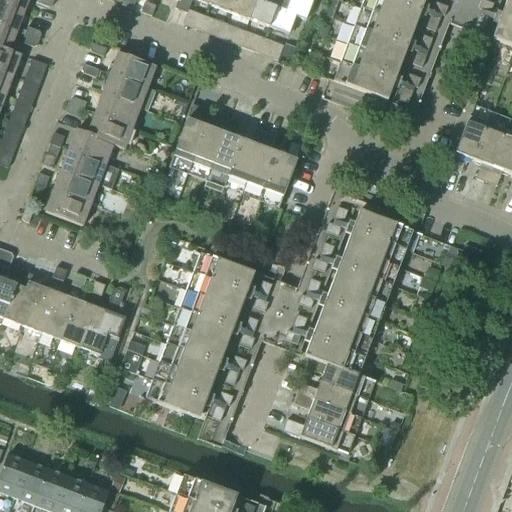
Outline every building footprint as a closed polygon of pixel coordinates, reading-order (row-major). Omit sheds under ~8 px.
[(0,0),(0,4),(23,14),(28,0),(0,0)] [(51,7),(53,2),(48,0),(36,0),(35,4),(48,9),(51,7)] [(131,11),(135,1),(133,0),(122,0),(120,7),(131,11)] [(191,0),(190,0),(169,0),(177,3),(174,10),(186,15),(191,1),(191,0)] [(229,15),(234,0),(212,0),(210,8),(229,15)] [(266,6),(268,0),(234,0),(229,15),(248,22),(256,3),(266,6)] [(267,29),(275,10),(285,14),(289,0),(268,0),(266,6),(256,3),(248,22),(267,29)] [(287,37),(294,19),(304,22),(312,0),(289,0),(285,14),(275,10),(267,29),(287,37)] [(386,104),(424,0),(363,0),(332,83),(386,104)] [(511,49),(511,0),(505,0),(491,41),(511,49)] [(489,16),(492,7),(480,2),(476,12),(489,16)] [(0,27),(16,34),(23,14),(0,4),(0,27)] [(150,18),(155,8),(143,4),(139,14),(150,18)] [(443,19),(446,10),(434,5),(431,15),(443,19)] [(201,34),(206,19),(198,16),(193,28),(195,32),(201,34)] [(482,33),(487,20),(477,17),(473,29),(482,33)] [(434,35),(438,23),(429,19),(424,32),(434,35)] [(220,41),(225,26),(217,23),(212,36),(214,39),(220,41)] [(319,26),(316,34),(325,37),(327,32),(325,28),(319,26)] [(0,51),(8,54),(8,53),(16,34),(0,27),(0,51)] [(40,37),(38,33),(26,29),(23,37),(38,42),(40,37)] [(239,48),(244,33),(236,30),(231,43),(233,46),(239,48)] [(36,48),(38,42),(23,37),(20,45),(33,49),(36,48)] [(258,55),(263,40),(255,37),(250,50),(252,53),(258,55)] [(426,54),(431,42),(422,38),(417,51),(426,54)] [(102,59),(106,51),(90,45),(88,50),(90,54),(102,59)] [(277,63),(282,48),(274,45),(269,57),(271,61),(277,63)] [(0,74),(12,79),(20,57),(8,53),(8,54),(0,51),(0,74)] [(146,90),(154,69),(117,55),(109,76),(146,90)] [(420,71),(425,59),(415,55),(411,67),(420,71)] [(43,73),(46,67),(31,62),(28,70),(40,75),(43,73)] [(94,80),(98,72),(82,66),(80,72),(82,75),(94,80)] [(28,70),(23,83),(38,88),(43,73),(40,75),(28,70)] [(0,97),(4,99),(12,79),(0,74),(0,97)] [(154,93),(146,90),(109,76),(101,96),(139,110),(146,113),(154,93)] [(416,91),(419,82),(407,77),(403,86),(416,91)] [(36,94),(38,88),(23,83),(20,91),(32,95),(36,94)] [(20,91),(15,103),(30,108),(36,94),(32,95),(20,91)] [(406,107),(411,94),(402,91),(397,103),(406,107)] [(131,131),(139,110),(101,96),(93,116),(131,131)] [(82,113),(85,105),(73,100),(69,101),(67,107),(82,113)] [(28,114),(30,108),(15,103),(12,111),(25,116),(28,114)] [(188,171),(204,128),(197,126),(203,111),(191,106),(169,164),(188,171)] [(79,121),(82,113),(67,107),(65,112),(67,116),(79,121)] [(12,111),(7,123),(23,129),(28,114),(25,116),(12,111)] [(472,163),(489,120),(470,113),(448,171),(459,175),(465,160),(472,163)] [(123,152),(131,131),(93,116),(86,136),(86,137),(112,147),(112,148),(123,152)] [(206,178),(228,120),(218,116),(212,131),(204,128),(188,171),(206,178)] [(224,184),(240,142),(233,139),(238,124),(228,120),(206,178),(224,184)] [(485,184),(506,127),(489,120),(472,163),(480,166),(474,180),(485,184)] [(20,134),(23,129),(7,123),(4,131),(17,136),(20,134)] [(508,176),(511,166),(511,129),(506,127),(485,184),(495,188),(501,174),(508,176)] [(242,191),(264,134),(253,130),(248,145),(240,142),(224,184),(242,191)] [(4,131),(0,142),(0,143),(15,149),(20,134),(17,136),(4,131)] [(104,167),(112,148),(112,147),(86,137),(86,136),(75,131),(67,153),(104,167)] [(260,198),(276,155),(269,153),(274,138),(264,134),(242,191),(260,198)] [(59,150),(63,139),(52,135),(48,146),(59,150)] [(13,154),(15,149),(0,143),(0,152),(9,156),(13,154)] [(279,205),(301,148),(289,143),(284,158),(276,155),(260,198),(279,205)] [(0,152),(0,167),(7,170),(13,154),(9,156),(0,152)] [(97,187),(104,167),(67,153),(59,173),(97,187)] [(51,170),(55,159),(45,155),(40,166),(51,170)] [(89,207),(97,187),(59,173),(51,193),(89,207)] [(44,190),(48,179),(37,175),(33,186),(44,190)] [(81,229),(89,207),(51,193),(44,214),(81,229)] [(27,225),(31,215),(33,210),(25,207),(20,219),(22,223),(27,225)] [(341,226),(346,214),(336,210),(331,222),(341,226)] [(357,377),(411,233),(363,215),(309,360),(357,378),(357,377)] [(336,240),(340,231),(327,226),(323,235),(336,240)] [(328,262),(332,250),(323,246),(318,258),(328,262)] [(480,284),(490,257),(463,247),(453,275),(480,284)] [(0,268),(7,271),(12,259),(10,255),(5,253),(0,265),(0,268)] [(192,419),(247,274),(199,256),(144,402),(192,419)] [(323,276),(326,266),(313,262),(310,271),(323,276)] [(62,284),(66,273),(55,269),(51,279),(62,284)] [(39,311),(47,291),(29,284),(32,277),(19,272),(14,286),(15,287),(2,321),(21,328),(29,307),(39,311)] [(81,291),(85,280),(74,276),(70,287),(81,291)] [(15,287),(14,286),(0,281),(0,320),(2,321),(15,287)] [(314,298),(319,285),(309,282),(304,294),(314,298)] [(100,298),(104,287),(93,283),(89,294),(100,298)] [(266,300),(270,288),(261,284),(256,296),(266,300)] [(119,305),(123,294),(112,290),(108,301),(119,305)] [(58,318),(66,298),(47,291),(39,311),(29,307),(21,328),(40,335),(48,314),(58,318)] [(309,312),(313,302),(300,297),(296,307),(309,312)] [(78,325),(85,306),(66,298),(58,318),(48,314),(40,335),(59,343),(67,321),(78,325)] [(263,315),(267,306),(255,301),(251,310),(263,315)] [(97,332),(104,313),(85,306),(78,325),(67,321),(59,343),(78,350),(86,328),(97,332)] [(116,341),(124,320),(104,313),(97,332),(86,328),(78,350),(98,357),(106,337),(116,341)] [(301,334),(305,322),(295,318),(291,330),(301,334)] [(252,336),(257,324),(247,320),(243,332),(252,336)] [(296,348),(299,338),(286,333),(283,343),(296,348)] [(250,351),(253,341),(241,337),(238,346),(250,351)] [(241,373),(245,363),(233,359),(229,368),(241,373)] [(369,381),(357,377),(357,378),(309,360),(305,370),(322,377),(319,384),(361,400),(369,381)] [(232,388),(237,376),(228,373),(223,385),(232,388)] [(367,402),(361,400),(319,384),(316,392),(299,385),(295,396),(355,418),(360,420),(367,402)] [(228,409),(231,399),(219,395),(216,404),(228,409)] [(348,436),(355,418),(295,396),(291,406),(308,413),(305,420),(348,436)] [(219,424),(223,412),(214,409),(209,421),(219,424)] [(340,455),(348,436),(305,420),(302,427),(286,421),(281,433),(340,455)] [(0,495),(13,501),(29,459),(20,455),(18,460),(6,456),(0,472),(0,495)] [(33,508),(47,471),(37,467),(38,462),(29,459),(13,501),(33,508)] [(42,511),(54,511),(68,474),(59,470),(58,475),(47,471),(33,508),(42,511)] [(76,511),(86,486),(76,482),(78,477),(68,474),(54,511),(76,511)] [(223,511),(230,496),(182,478),(168,511),(223,511)] [(100,511),(109,489),(99,485),(97,490),(86,486),(76,511),(100,511)]
